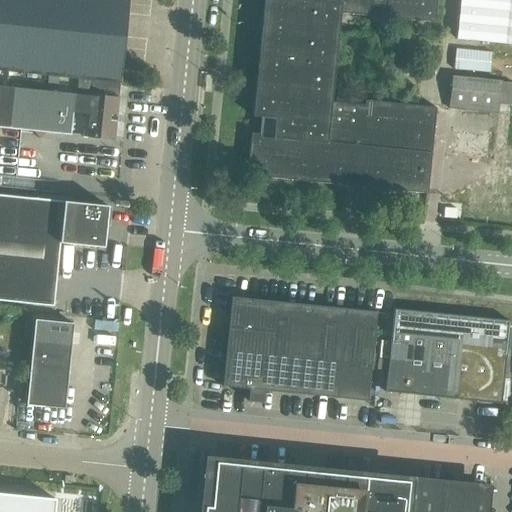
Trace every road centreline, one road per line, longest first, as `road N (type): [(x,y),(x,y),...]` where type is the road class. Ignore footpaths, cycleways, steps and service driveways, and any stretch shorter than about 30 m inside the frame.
road 1 (unclassified): [(511,456),(149,426)]
road 2 (unclassified): [(511,266),(169,229)]
road 3 (tertiary): [(169,229),(191,0)]
road 4 (tertiary): [(149,426),(169,229)]
road 5 (unclassified): [(145,463),(0,450)]
